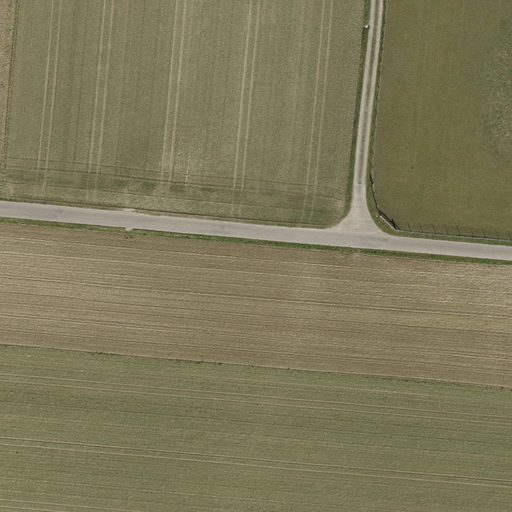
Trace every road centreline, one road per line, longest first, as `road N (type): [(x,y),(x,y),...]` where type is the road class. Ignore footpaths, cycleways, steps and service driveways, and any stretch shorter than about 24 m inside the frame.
road 1 (track): [(0,219),(511,259)]
road 2 (track): [(344,246),(369,0)]
